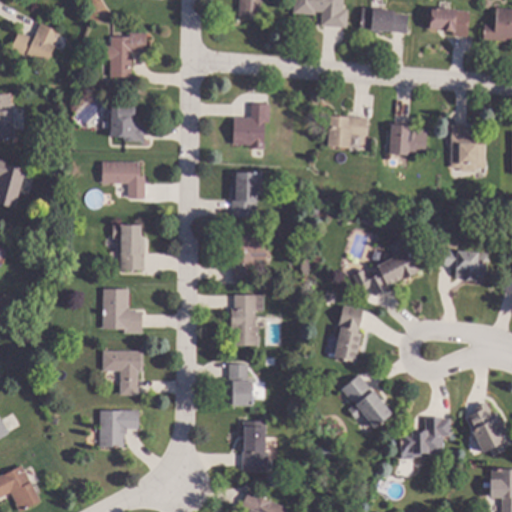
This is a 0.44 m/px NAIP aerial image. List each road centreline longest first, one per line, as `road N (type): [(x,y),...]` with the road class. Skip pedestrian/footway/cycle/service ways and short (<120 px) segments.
road 1 (residential): [(109,511),(178,476),(191,0)]
road 2 (residential): [(191,63),(511,87)]
road 3 (residential): [(498,345),(450,332),(421,336),(407,346),(408,366),(422,375),(450,370),(498,345)]
